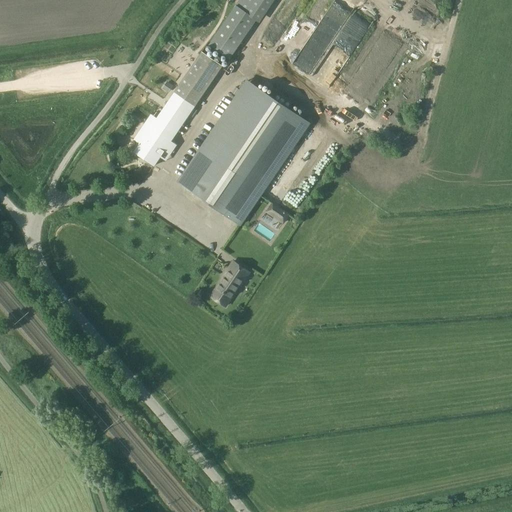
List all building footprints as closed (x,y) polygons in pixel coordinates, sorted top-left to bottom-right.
[(229,59),(256,19),(240,8),(236,5),(209,45),(229,59)] [(168,102),(134,152),(154,166),(160,157),(165,150),(170,154),(176,145),(171,141),(188,116),(222,66),(202,52),(168,102)] [(163,89),(169,92),(172,88),(167,84),(163,89)] [(255,85),(185,187),(233,219),(302,118),(255,85)] [(290,214),(272,203),(266,212),(283,223),(290,214)] [(233,261),(223,276),(224,277),(211,296),(225,306),(239,286),(235,284),(245,269),(233,261)]
